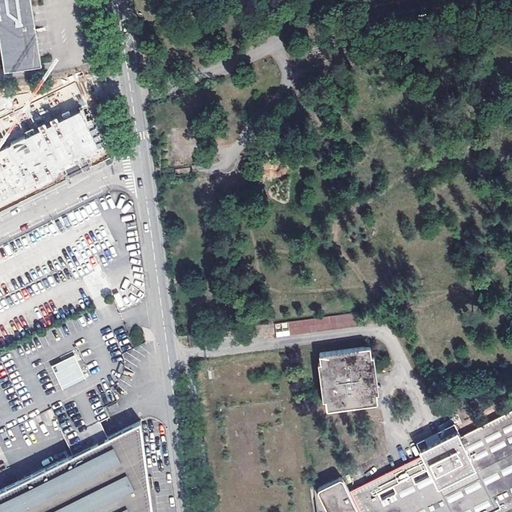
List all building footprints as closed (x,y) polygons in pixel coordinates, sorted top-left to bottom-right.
[(0,0),(0,31),(0,33),(6,68),(42,62),(32,0),(0,0)] [(7,145),(0,148),(0,193),(98,146),(80,109),(37,130),(44,143),(14,158),(7,145)] [(44,143),(37,130),(7,145),(14,158),(44,143)] [(63,164),(69,177),(91,167),(87,158),(80,161),(78,157),(63,164)] [(356,313),(274,324),(276,338),(358,327),(356,313)] [(366,347),(322,353),(321,353),(320,354),(319,355),(319,356),(319,357),(325,404),(325,405),(326,406),(326,407),(327,408),(329,408),(330,408),(373,403),(374,402),(375,402),(376,401),(377,400),(377,398),(377,397),(370,351),(370,350),(370,349),(369,348),(368,347),(367,347),(366,347)] [(51,366),(61,390),(85,379),(74,355),(51,366)] [(460,430),(422,449),(425,454),(354,490),(364,511),(490,511),(511,501),(511,409),(462,435),(460,430)] [(154,511),(142,419),(117,431),(0,490),(0,511),(154,511)] [(422,449),(460,430),(456,424),(419,443),(422,449)] [(362,511),(347,479),(341,477),(315,490),(317,511),(362,511)]
